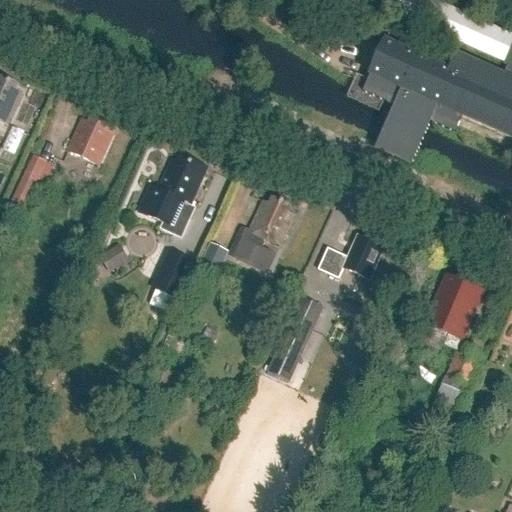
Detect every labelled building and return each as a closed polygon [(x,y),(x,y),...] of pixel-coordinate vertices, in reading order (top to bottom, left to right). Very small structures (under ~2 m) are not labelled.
[(362,94),(394,108),(393,111),(377,145),(375,151),(374,151),(412,168),(412,167),(415,161),(429,129),(431,124),(456,135),(457,134),(464,118),(511,139),(511,79),(504,76),(458,56),(451,71),(388,43),(386,42),(370,76),(366,86),(363,91),(362,94)] [(18,86),(0,78),(0,121),(8,125),(22,94),(15,91),(18,86)] [(110,126),(92,118),(89,126),(81,122),(68,152),(101,166),(114,134),(108,132),(110,126)] [(44,184),(52,167),(33,158),(12,204),(25,210),(39,181),(44,184)] [(201,167),(182,158),(180,164),(173,161),(159,192),(150,188),(139,213),(166,225),(176,202),(190,208),(205,175),(198,172),(201,167)] [(263,203),(250,233),(243,229),(231,256),(256,267),(263,249),(264,249),(267,240),(282,246),(294,216),(288,213),(290,208),(273,200),(270,207),(263,203)] [(142,236),(129,267),(139,271),(152,240),(142,236)] [(370,282),(384,250),(357,238),(348,259),(329,251),(320,271),(339,280),(343,270),(370,282)] [(217,278),(228,254),(210,245),(199,270),(217,278)] [(109,275),(130,263),(120,246),(99,258),(109,275)] [(174,268),(163,263),(151,290),(179,303),(196,265),(179,257),(174,268)] [(450,279),(429,328),(459,341),(481,292),(450,279)] [(275,356),(299,366),(323,310),(299,300),(275,356)] [(442,365),(447,353),(435,348),(429,359),(442,365)] [(470,388),(483,359),(459,349),(446,378),(470,388)] [(462,412),(472,390),(445,378),(436,401),(462,412)]
